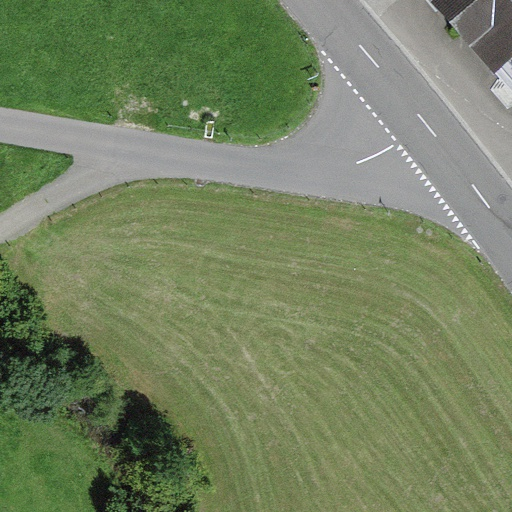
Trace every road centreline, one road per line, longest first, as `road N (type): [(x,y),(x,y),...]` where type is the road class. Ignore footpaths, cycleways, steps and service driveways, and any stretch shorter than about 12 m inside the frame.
road 1 (unclassified): [(426,126),(380,156),(334,171),(247,168),(0,127)]
road 2 (tertiary): [(319,0),(426,126)]
road 3 (track): [(0,230),(126,150)]
road 4 (tertiary): [(426,126),(511,239)]
